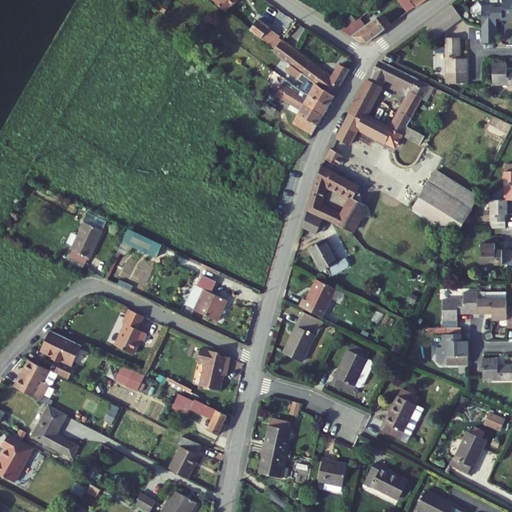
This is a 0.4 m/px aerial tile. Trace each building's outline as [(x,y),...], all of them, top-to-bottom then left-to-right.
[(235,0),(216,0),(215,2),(224,12),(235,0)] [(398,15),(401,19),(416,7),(411,0),(405,4),(408,8),(398,15)] [(497,21),(511,20),(511,0),(503,0),(503,7),(482,8),(480,3),(472,8),(472,14),(482,14),(482,26),(483,42),(497,42),(497,21)] [(463,20),(452,8),(451,9),(426,28),(436,41),(463,20)] [(390,26),(384,17),(379,21),(375,17),(354,32),(349,27),(343,32),(360,44),(366,43),(390,26)] [(249,31),(270,47),(278,35),(257,20),(249,31)] [(461,40),(446,40),(446,58),(446,83),(468,84),(468,60),(461,61),(461,40)] [(271,52),(302,73),(334,96),(350,69),(339,63),(330,78),(293,54),(294,53),(278,42),(271,52)] [(348,113),(362,121),(358,129),(384,143),(395,149),(428,86),(379,63),(369,81),(366,80),(348,113)] [(511,71),(507,72),(507,65),(493,65),(493,87),(511,87),(511,71)] [(298,80),(311,88),(308,94),(328,106),(334,96),(302,73),(298,80)] [(279,91),(288,96),(322,116),(328,106),(308,94),(285,79),(278,90),(279,91)] [(285,101),(288,96),(279,91),(276,96),(285,101)] [(298,109),(295,114),(296,115),(315,126),(322,116),(288,96),(285,101),(298,109)] [(258,110),(271,117),(275,110),(262,103),(258,110)] [(348,113),(334,140),(347,148),(358,129),(362,121),(348,113)] [(310,136),(315,126),(296,115),(290,124),(310,136)] [(511,125),(493,116),(486,130),(505,139),(511,125)] [(233,154),(237,156),(231,166),(238,170),(249,151),(234,143),(229,152),(233,154)] [(409,157),(395,149),(384,143),(369,170),(384,178),(394,158),(405,164),(409,157)] [(337,166),(342,156),(329,148),(323,159),(337,166)] [(231,166),(237,156),(233,154),(227,164),(231,166)] [(369,170),(342,156),(337,166),(377,190),(384,178),(369,170)] [(355,194),(358,189),(358,187),(321,167),(318,175),(355,194)] [(469,205),(426,181),(411,208),(454,232),(469,205)] [(506,216),(511,215),(511,201),(505,201),(491,202),(492,230),(506,230),(506,216)] [(323,226),(305,217),(299,234),(318,240),(323,226)] [(71,256),(87,263),(95,247),(96,247),(104,230),(86,221),(72,248),(74,250),(71,256)] [(123,241),(157,258),(164,244),(130,228),(123,241)] [(308,249),(321,271),(327,268),(332,275),(348,266),(348,263),(345,257),(337,261),(324,239),(308,249)] [(480,246),(480,266),(509,266),(508,252),(494,252),(494,246),(480,246)] [(228,300),(212,292),(214,286),(201,279),(197,285),(205,289),(196,307),(195,308),(218,320),(228,300)] [(334,289),(315,279),(304,300),(301,298),(297,306),(302,308),(319,317),(334,289)] [(197,285),(196,284),(187,303),(196,307),(205,289),(197,285)] [(457,316),(478,315),(478,300),(478,293),(463,293),(463,301),(441,301),(442,329),(457,329),(457,316)] [(506,307),(506,300),(478,300),(478,315),(492,315),(492,322),(506,322),(506,314),(506,307)] [(318,328),(323,319),(319,317),(302,308),(297,317),(318,328)] [(133,353),(140,340),(143,341),(146,334),(137,330),(144,316),(130,309),(123,322),(125,323),(115,344),(133,353)] [(312,334),(314,335),(316,332),(318,328),(297,317),(292,324),(294,326),(280,351),(297,361),(312,334)] [(461,343),(461,329),(457,329),(442,329),(427,330),(428,338),(441,338),(441,349),(436,350),(436,363),(440,367),(447,367),(469,366),(469,342),(461,343)] [(83,345),(51,330),(47,340),(50,341),(45,352),(55,356),(54,359),(61,362),(62,360),(64,361),(58,374),(69,380),(76,366),(73,365),(83,345)] [(348,352),(357,357),(360,351),(351,346),(348,352)] [(218,356),(216,353),(199,349),(196,362),(203,363),(198,387),(218,391),(222,376),(224,376),(228,358),(218,356)] [(360,351),(357,357),(348,352),(336,377),(334,377),(330,385),(351,396),(354,391),(355,388),(357,389),(360,388),(362,384),(363,384),(370,370),(370,368),(372,365),(371,362),(366,360),(369,355),(360,351)] [(511,366),(498,367),(498,360),(483,360),(483,377),(483,382),(511,381),(511,366)] [(21,376),(15,387),(41,401),(49,386),(44,383),(50,371),(31,361),(23,377),(21,376)] [(136,391),(144,375),(122,364),(118,371),(110,367),(106,376),(136,391)] [(49,386),(53,385),(58,374),(50,371),(44,383),(49,386)] [(403,434),(409,436),(416,423),(423,410),(396,397),(383,423),(382,423),(377,431),(399,442),(403,434)] [(213,419),(208,429),(213,432),(219,435),(229,414),(195,398),(190,407),(213,419)] [(298,416),(301,404),(294,402),(290,414),(298,416)] [(68,455),(74,444),(52,433),(63,413),(46,404),(30,434),(68,455)] [(113,423),(119,407),(111,404),(104,420),(113,423)] [(270,408),(258,405),(256,412),(268,415),(270,408)] [(488,411),(483,424),(500,431),(505,417),(488,411)] [(266,443),(262,442),(261,450),(284,454),(289,431),(269,427),(266,443)] [(475,468),(473,467),(480,454),(486,441),(468,432),(456,459),(454,458),(450,466),(471,476),(475,468)] [(8,433),(1,447),(6,449),(0,460),(0,474),(14,482),(34,447),(8,433)] [(409,436),(403,434),(399,442),(405,444),(409,436)] [(200,443),(183,435),(179,442),(197,450),(200,443)] [(211,439),(202,435),(199,441),(208,445),(211,439)] [(182,447),(171,469),(191,478),(202,456),(182,447)] [(279,478),(284,454),(261,450),(260,457),(263,457),(259,474),(279,478)] [(320,486),(341,490),(347,465),(329,461),(330,458),(323,457),(318,479),(321,479),(320,486)] [(395,501),(403,484),(391,478),(378,472),(379,469),(372,466),(361,487),(369,491),(370,489),(395,501)] [(98,491),(102,485),(93,480),(89,486),(98,491)] [(70,491),(82,496),(86,487),(74,482),(70,491)] [(96,495),(98,491),(89,486),(87,490),(96,495)] [(188,511),(195,501),(172,489),(158,511),(188,511)] [(132,502),(147,510),(154,499),(139,491),(132,502)] [(455,511),(457,508),(454,507),(450,505),(449,507),(422,494),(414,510),(417,511),(455,511)]
